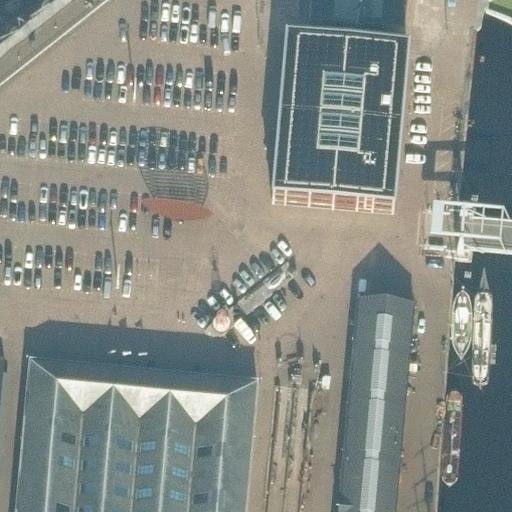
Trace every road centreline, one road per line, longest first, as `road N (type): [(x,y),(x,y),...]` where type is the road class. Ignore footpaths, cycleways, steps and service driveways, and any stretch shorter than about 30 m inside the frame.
road 1 (unclassified): [(418,511),(434,306),(403,277),(407,239)]
road 2 (unclassified): [(447,0),(430,186),(410,206),(407,239)]
road 3 (unclassified): [(268,3),(249,191),(252,240)]
road 4 (unclassified): [(325,511),(344,292)]
road 5 (unclassified): [(22,311),(1,511)]
road 6 (unclassified): [(0,117),(140,0)]
road 7 (unclassified): [(257,511),(270,351)]
road 8 (unclassified): [(156,323),(22,311)]
road 9 (unclassified): [(270,351),(241,363),(202,359),(156,323)]
